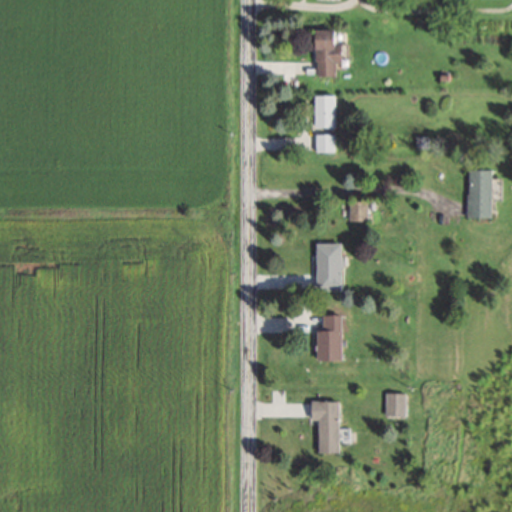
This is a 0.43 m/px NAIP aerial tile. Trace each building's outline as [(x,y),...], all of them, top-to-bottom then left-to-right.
[(340,75),(340,64),(349,64),(349,41),(342,41),(342,28),(318,28),(318,75),(340,75)] [(316,126),(338,126),(338,94),(316,94),(316,126)] [(317,133),(317,151),(336,151),(336,133),(317,133)] [(470,217),(497,217),(497,168),(470,168),(470,217)] [(369,219),(369,200),(350,200),(350,219),(369,219)] [(318,289),(346,289),(346,242),(318,242),(318,289)] [(347,359),(347,314),(320,314),(320,359),(347,359)] [(386,416),(407,416),(407,392),(386,392),(386,416)] [(344,400),(314,400),(314,418),(321,418),(321,452),(344,452),(344,400)]
